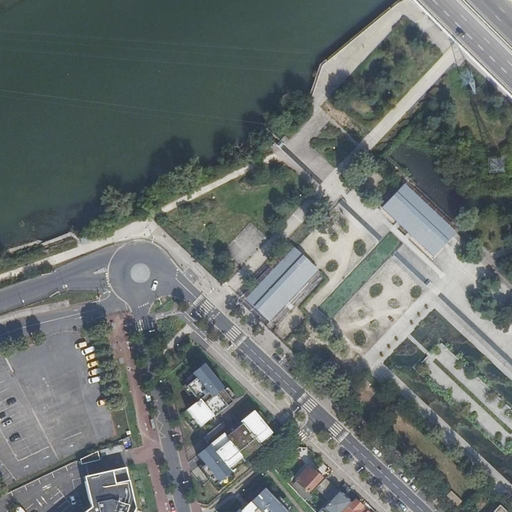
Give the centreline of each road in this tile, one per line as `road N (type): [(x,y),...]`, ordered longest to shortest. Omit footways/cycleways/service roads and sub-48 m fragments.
road 1 (tertiary): [(424,511),(163,274)]
road 2 (residential): [(136,295),(183,511)]
